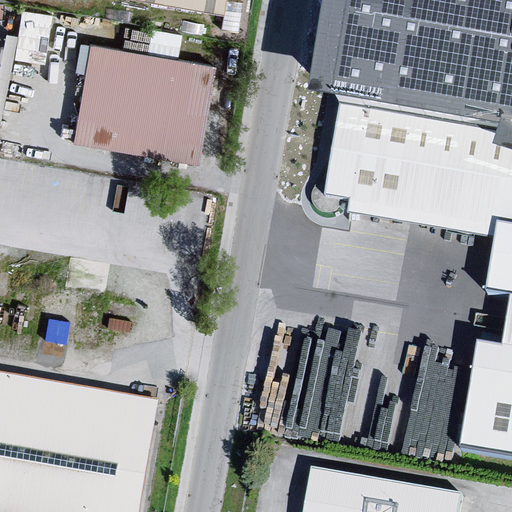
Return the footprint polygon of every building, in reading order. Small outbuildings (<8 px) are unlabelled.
[(123,0),(222,17),(224,0),(123,0)] [(511,0),(406,0),(398,57),(511,77),(511,0)] [(22,6),(19,48),(49,50),(53,9),(22,6)] [(154,26),(152,47),(179,50),(182,29),(154,26)] [(214,70),(87,49),(71,142),(195,167),(214,70)] [(511,141),(335,112),(322,202),(346,206),(344,221),(491,245),(494,229),(511,232),(511,141)] [(511,460),(511,232),(494,229),(491,245),(480,296),(509,301),(499,351),(475,348),(456,450),(511,460)] [(139,511),(159,407),(0,378),(0,511),(139,511)] [(463,511),(466,500),(309,473),(302,511),(463,511)]
